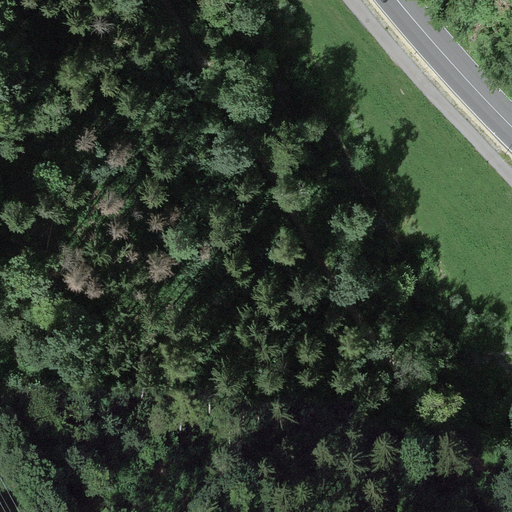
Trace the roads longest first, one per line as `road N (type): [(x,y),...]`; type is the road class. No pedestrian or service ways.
road 1 (track): [(511,486),(446,423),(275,181),(178,0)]
road 2 (track): [(511,184),(347,0)]
road 3 (primary): [(393,0),(511,126)]
